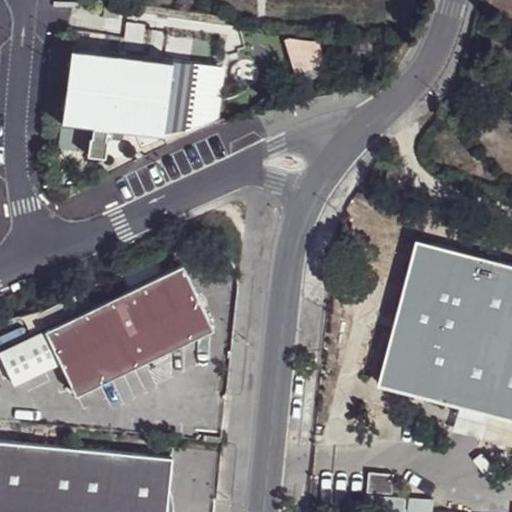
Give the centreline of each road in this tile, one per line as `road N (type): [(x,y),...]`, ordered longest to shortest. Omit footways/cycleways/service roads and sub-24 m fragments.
road 1 (residential): [(305,200),(285,272),(262,511)]
road 2 (residential): [(33,261),(16,163),(24,0)]
road 3 (residential): [(33,261),(219,176)]
road 4 (residential): [(451,0),(424,69),(358,129)]
road 5 (residential): [(358,129),(314,133),(219,176)]
